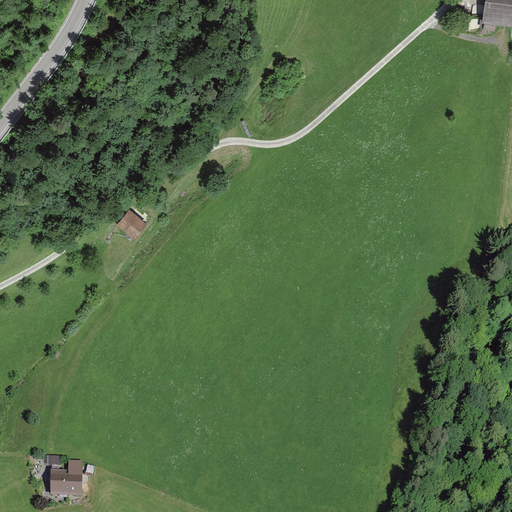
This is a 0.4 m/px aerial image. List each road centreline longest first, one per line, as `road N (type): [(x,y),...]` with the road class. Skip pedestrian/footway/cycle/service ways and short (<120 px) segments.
road 1 (unclassified): [(0,286),(63,249),(169,167),(229,141),(267,144),(304,132),(452,0)]
road 2 (track): [(312,0),(210,147)]
road 3 (tertiary): [(83,0),(0,125)]
